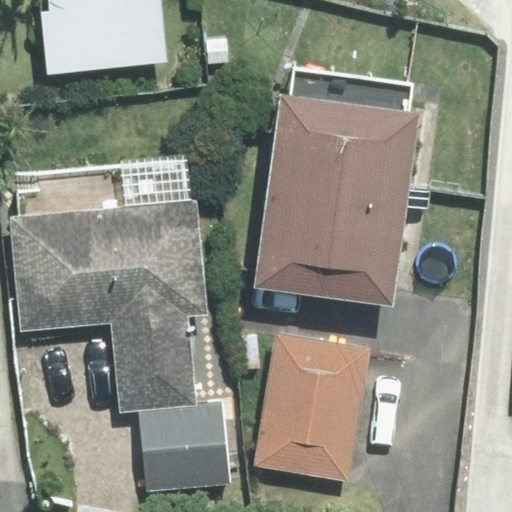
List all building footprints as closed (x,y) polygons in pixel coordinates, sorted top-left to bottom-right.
[(34,16),(40,77),(161,65),(154,0),(41,0),(43,15),(34,16)] [(274,93),(246,288),(384,309),(412,114),(274,93)] [(194,406),(186,317),(206,314),(195,199),(8,214),(19,332),(107,323),(115,412),(194,406)] [(367,348),(274,333),(253,466),(347,480),(367,348)] [(259,379),(254,339),(234,340),(237,380),(259,379)] [(147,494),(227,486),(220,406),(139,414),(147,494)]
